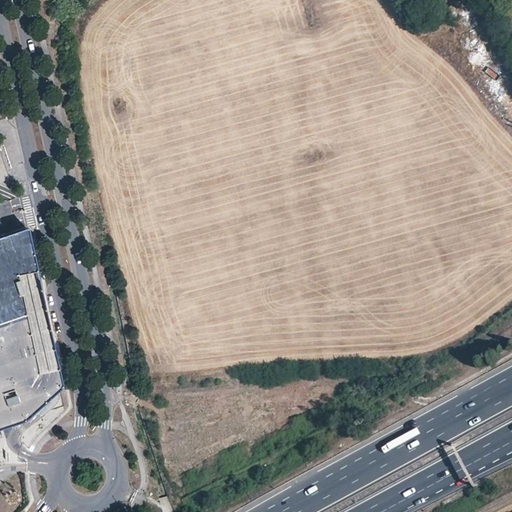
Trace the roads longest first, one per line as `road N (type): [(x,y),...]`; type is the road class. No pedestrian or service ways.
road 1 (secondary): [(108,454),(102,375),(19,0)]
road 2 (secondary): [(0,21),(83,403),(63,459)]
road 3 (motorway): [(511,389),(289,511)]
road 4 (motorway): [(373,511),(511,435)]
